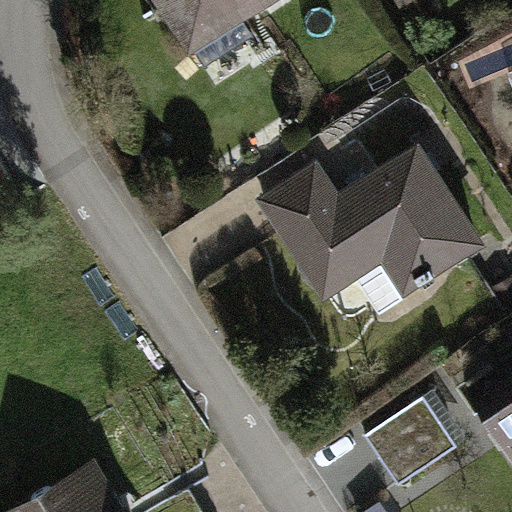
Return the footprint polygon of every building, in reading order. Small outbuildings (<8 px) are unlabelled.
[(162,0),(204,65),(255,32),(242,11),(259,0),(162,0)] [(313,165),(264,197),(325,290),(355,271),(375,301),(388,303),(434,273),(431,268),(477,238),(416,146),(336,199),(313,165)] [(511,363),(472,390),(511,449),(511,363)] [(422,392),(365,432),(399,481),(456,442),(422,392)] [(32,502),(14,511),(122,511),(123,510),(123,505),(115,491),(110,490),(106,490),(92,466),(55,488),(50,485),(47,485),(34,492),(32,495),(32,502)] [(384,511),(378,501),(361,511),(384,511)]
